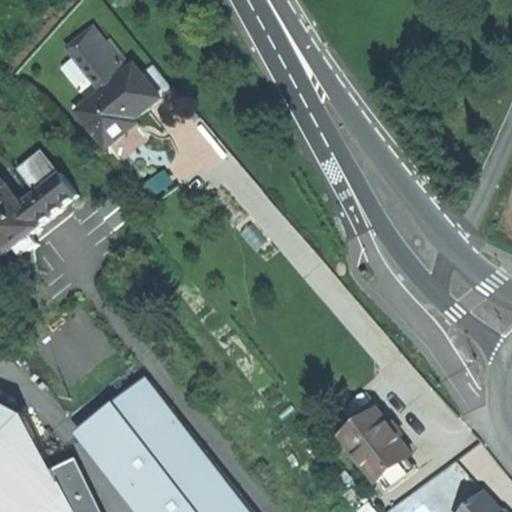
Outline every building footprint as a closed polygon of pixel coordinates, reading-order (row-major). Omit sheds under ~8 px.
[(67,49),(103,93),(130,71),(94,27),(67,49)] [(103,93),(79,113),(109,149),(139,124),(136,120),(162,99),(149,83),(135,67),(130,71),(103,93)] [(22,173),(41,196),(65,176),(47,153),(22,173)] [(41,196),(23,210),(41,232),(83,199),(65,176),(41,196)] [(0,249),(9,260),(25,247),(42,233),(41,232),(23,210),(5,186),(0,190),(0,249)] [(99,211),(116,232),(138,215),(120,194),(99,211)] [(86,435),(146,511),(235,511),(248,503),(154,382),(86,435)] [(300,407),(311,419),(324,409),(313,396),(300,407)] [(0,511),(80,511),(58,472),(30,415),(0,399),(0,511)] [(379,412),(345,440),(380,483),(383,480),(410,458),(414,455),(395,431),(379,412)] [(420,470),(410,458),(383,480),(393,492),(420,470)] [(102,511),(78,462),(58,472),(80,511),(102,511)] [(497,511),(485,498),(469,511),(497,511)] [(378,511),(370,502),(359,511),(378,511)] [(254,511),(248,503),(235,511),(254,511)]
